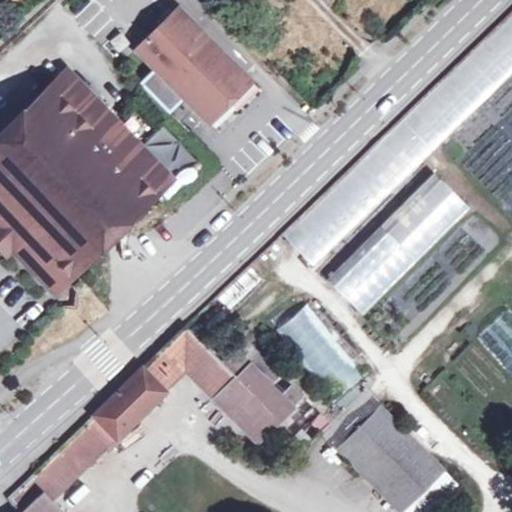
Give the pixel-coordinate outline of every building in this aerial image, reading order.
[(177,5),(134,50),(153,68),(139,84),(167,113),(183,98),(206,122),(248,78),(177,5)] [(511,17),(384,138),(413,168),(511,74),(511,17)] [(67,74),(0,138),(0,205),(67,275),(153,192),(62,98),(77,85),(67,74)] [(167,179),(77,85),(62,98),(153,192),(167,179)] [(432,172),(326,280),(361,314),(467,207),(432,172)] [(67,275),(0,205),(0,231),(14,246),(54,288),(67,275)] [(14,246),(0,231),(0,249),(5,255),(14,246)] [(331,402),(362,380),(309,306),(277,328),(331,402)] [(511,318),(507,313),(480,338),(511,373),(511,318)] [(251,418),(242,427),(255,441),(292,403),(300,396),(289,384),(278,395),(268,385),(279,374),(243,338),(219,360),(185,326),(98,411),(9,498),(11,500),(17,511),(61,511),(50,501),(79,472),(72,465),(85,453),(92,460),(114,438),(116,440),(165,392),(164,390),(184,370),(233,419),(242,409),(251,418)] [(398,511),(400,511),(443,470),(378,406),(336,448),(398,511)] [(242,409),(233,419),(242,427),(251,418),(242,409)] [(79,472),(92,460),(85,453),(72,465),(79,472)]
